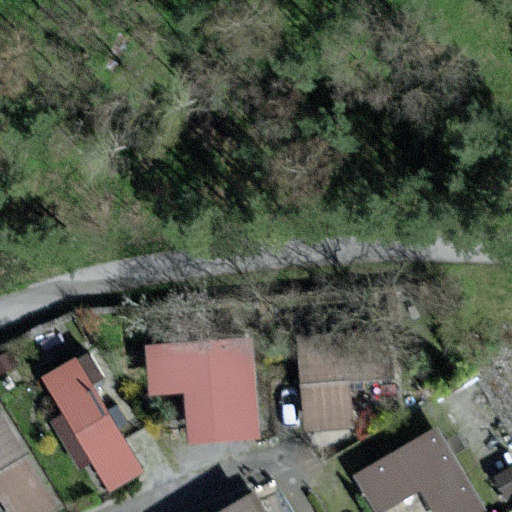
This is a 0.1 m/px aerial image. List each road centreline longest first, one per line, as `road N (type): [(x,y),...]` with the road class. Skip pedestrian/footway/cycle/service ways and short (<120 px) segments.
road 1 (unclassified): [(0,321),(136,273),(348,246),(511,247)]
road 2 (residential): [(126,511),(232,466),(271,467),(307,511)]
